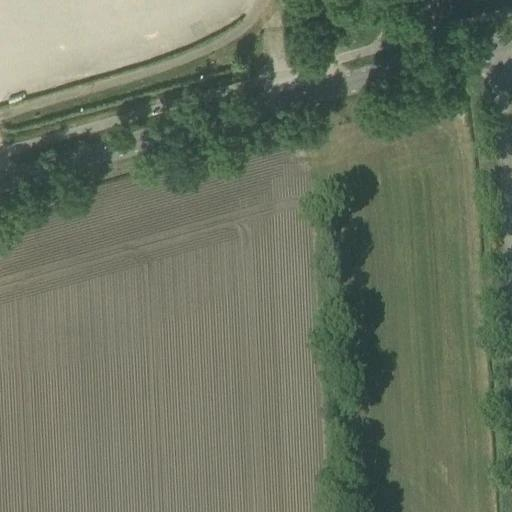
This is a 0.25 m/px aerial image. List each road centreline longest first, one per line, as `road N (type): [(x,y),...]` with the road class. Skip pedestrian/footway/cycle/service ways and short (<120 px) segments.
road 1 (unclassified): [(0,178),(491,46)]
road 2 (unclassified): [(511,235),(502,88),(491,46)]
